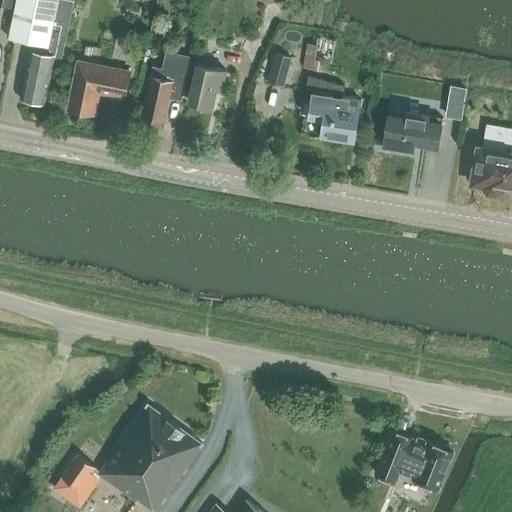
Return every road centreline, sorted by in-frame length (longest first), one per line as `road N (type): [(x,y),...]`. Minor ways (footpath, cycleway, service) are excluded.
road 1 (unclassified): [(511,410),(67,326),(0,302)]
road 2 (tertiary): [(511,231),(0,137)]
